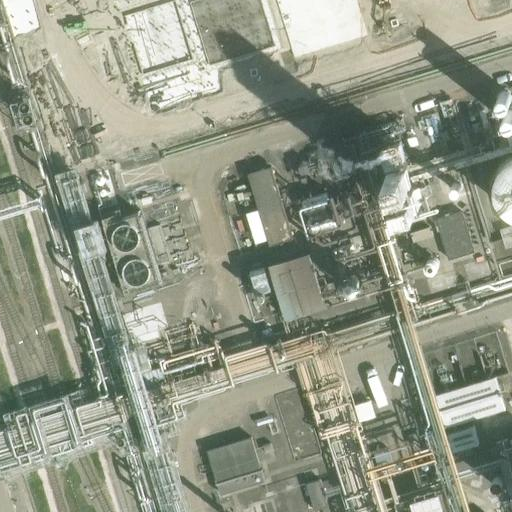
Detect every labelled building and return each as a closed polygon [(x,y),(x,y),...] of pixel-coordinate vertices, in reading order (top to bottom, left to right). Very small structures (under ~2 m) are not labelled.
[(197,0),(121,0),(145,78),(215,56),(197,0)] [(511,153),(508,156),(502,159),(497,164),(494,170),(491,176),(490,183),(490,190),(491,196),(494,203),(497,208),(502,213),(508,217),(511,219),(511,153)] [(272,168),(249,175),(269,247),(292,240),(272,168)] [(138,204),(100,214),(120,294),(159,284),(138,204)] [(462,212),(436,220),(448,261),(474,253),(462,212)] [(287,317),(328,306),(314,251),(252,267),(261,300),(281,295),(287,317)] [(506,410),(496,377),(436,395),(446,428),(506,410)] [(479,446),(473,426),(447,434),(455,460),(473,455),(471,448),(479,446)] [(221,495),(264,482),(251,438),(207,452),(221,495)] [(511,439),(500,444),(511,473),(511,439)] [(320,481),(307,485),(314,511),(328,507),(320,481)] [(438,485),(438,494),(413,493),(412,511),(456,511),(457,486),(438,485)]
